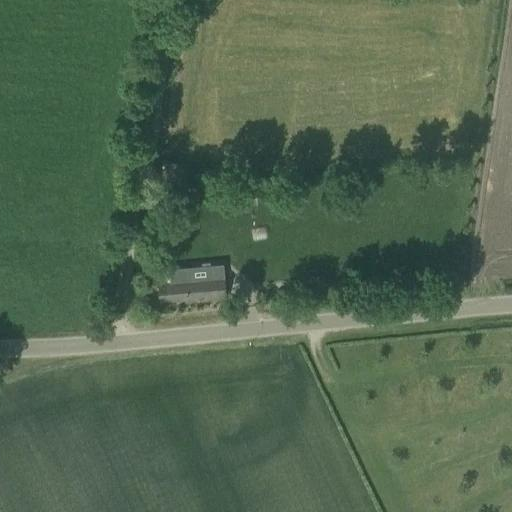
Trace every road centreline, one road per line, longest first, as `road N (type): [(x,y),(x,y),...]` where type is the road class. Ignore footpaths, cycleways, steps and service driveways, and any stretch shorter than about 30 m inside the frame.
road 1 (unclassified): [(511,307),(121,343),(0,346)]
road 2 (track): [(167,0),(121,343)]
